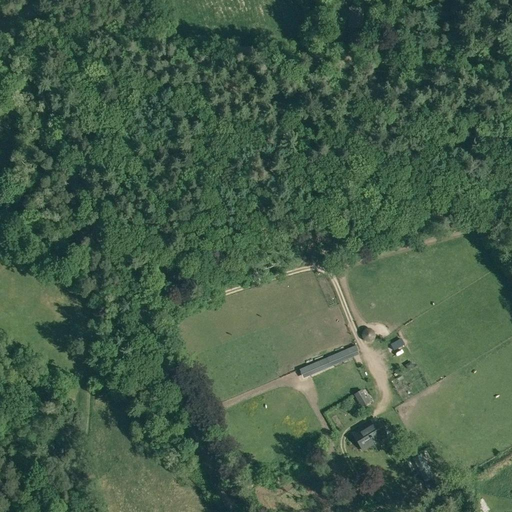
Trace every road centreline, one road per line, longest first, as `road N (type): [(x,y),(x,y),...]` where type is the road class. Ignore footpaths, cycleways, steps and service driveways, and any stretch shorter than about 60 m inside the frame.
road 1 (track): [(2,27),(237,511)]
road 2 (track): [(2,27),(511,80)]
